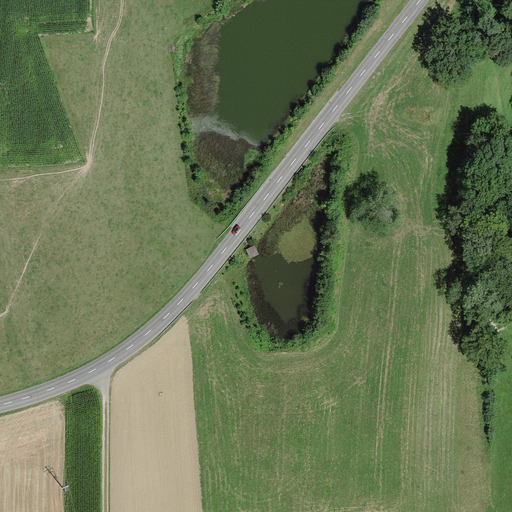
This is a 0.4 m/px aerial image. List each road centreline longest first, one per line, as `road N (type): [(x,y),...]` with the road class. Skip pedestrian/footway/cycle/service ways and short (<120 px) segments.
road 1 (tertiary): [(419,0),(221,255),(142,338),(58,386),(0,403)]
road 2 (track): [(100,366),(104,511)]
